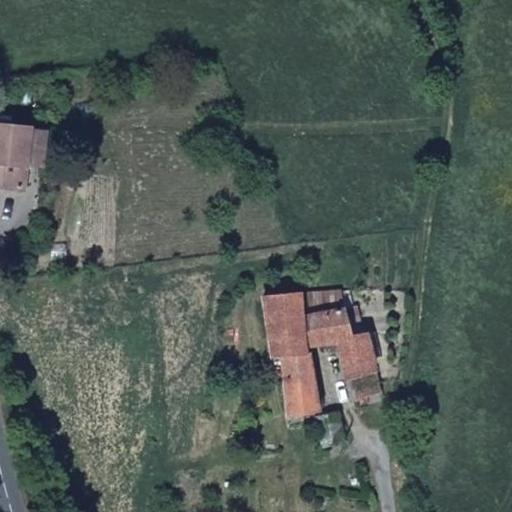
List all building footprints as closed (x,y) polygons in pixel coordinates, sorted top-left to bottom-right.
[(0,180),(4,181),(6,145),(22,147),(23,117),(0,116),(0,180)] [(281,349),(282,407),(316,404),(314,342),(335,337),(349,334),(343,304),(303,309),(299,287),(264,290),(265,348),(281,349)] [(366,330),(349,334),(335,337),(341,372),(349,370),(371,366),(366,330)] [(376,391),(371,366),(349,370),(354,393),(376,391)] [(313,409),(315,440),(337,441),(335,408),(313,409)]
